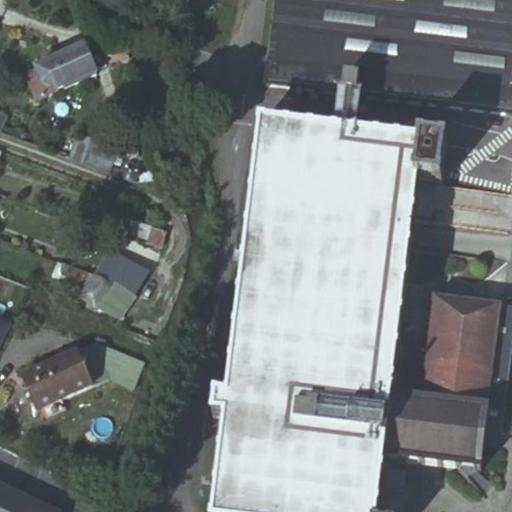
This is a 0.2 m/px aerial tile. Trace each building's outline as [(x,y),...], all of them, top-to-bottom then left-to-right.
[(270,0),(260,88),(269,89),(278,0),(270,0)] [(511,0),(278,0),(269,89),(269,90),(511,117),(511,0)] [(185,5),(183,19),(200,22),(201,6),(185,5)] [(48,96),(63,106),(70,103),(72,106),(105,92),(93,63),(43,83),(45,86),(48,96)] [(41,115),(63,106),(48,96),(45,86),(32,90),(41,115)] [(55,120),(45,146),(74,155),(100,165),(108,141),(55,120)] [(222,511),(385,511),(389,478),(391,466),(397,406),(399,396),(403,353),(422,187),(426,152),(265,135),(235,405),(232,427),(222,511)] [(108,168),(115,170),(122,163),(120,154),(113,151),(106,157),(108,168)] [(449,154),(426,152),(422,187),(444,190),(449,154)] [(145,246),(157,249),(173,254),(177,242),(149,234),(145,246)] [(129,286),(138,272),(144,263),(126,251),(107,280),(125,292),(129,286)] [(144,277),(150,268),(148,266),(144,263),(138,272),(144,277)] [(116,306),(111,314),(133,322),(166,278),(150,268),(144,277),(138,272),(129,286),(134,290),(126,302),(121,299),(116,306)] [(99,294),(116,306),(121,299),(125,292),(107,280),(99,294)] [(125,292),(121,299),(126,302),(134,290),(129,286),(125,292)] [(108,313),(111,314),(116,306),(99,294),(92,303),(108,313)] [(430,409),(493,416),(509,417),(511,393),(511,312),(442,305),(430,409)] [(21,333),(0,325),(0,371),(0,372),(21,333)] [(85,359),(101,393),(118,384),(103,350),(85,359)] [(403,353),(399,396),(413,398),(417,355),(403,353)] [(72,407),(101,393),(85,359),(36,383),(42,396),(40,397),(49,415),(70,405),(72,407)] [(219,425),(232,427),(235,405),(221,405),(219,425)] [(397,406),(391,466),(485,476),(493,416),(430,409),(397,406)] [(409,511),(412,481),(389,478),(385,511),(409,511)] [(47,511),(0,488),(0,511),(47,511)]
